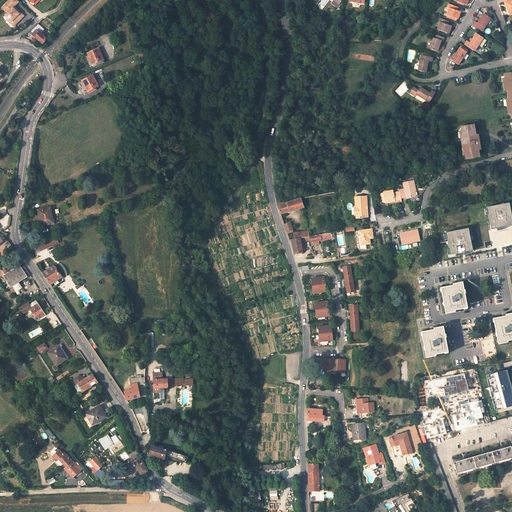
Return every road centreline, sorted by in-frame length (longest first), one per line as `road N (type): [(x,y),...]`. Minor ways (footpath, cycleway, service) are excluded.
road 1 (unclassified): [(166,489),(119,396),(16,241),(28,129),(48,73),(32,49),(0,45)]
road 2 (unclassified): [(279,0),(287,53),(266,160),(305,323),(306,511)]
road 3 (residential): [(166,489),(6,493)]
